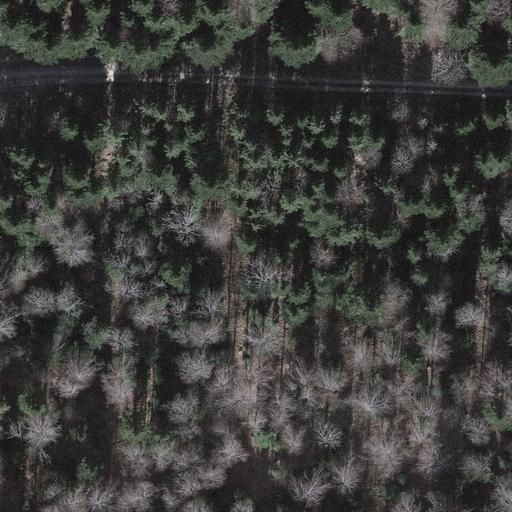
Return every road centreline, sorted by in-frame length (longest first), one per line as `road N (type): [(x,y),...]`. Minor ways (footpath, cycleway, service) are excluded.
road 1 (track): [(78,511),(417,287),(511,199)]
road 2 (track): [(0,74),(123,67),(511,87)]
